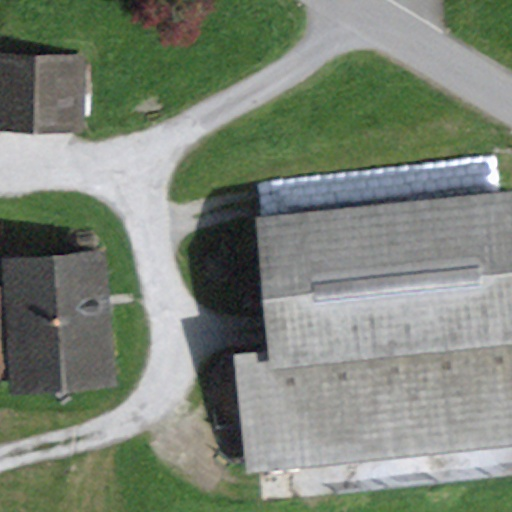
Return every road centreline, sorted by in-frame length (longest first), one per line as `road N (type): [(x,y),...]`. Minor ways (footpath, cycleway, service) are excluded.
road 1 (track): [(0,468),(20,454),(183,420),(170,137),(366,9)]
road 2 (tertiary): [(511,100),(348,0)]
